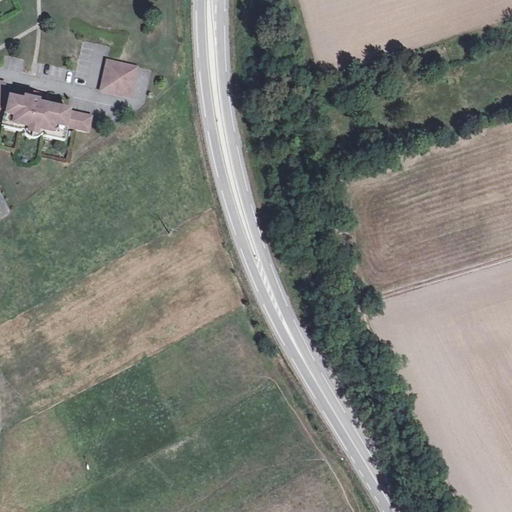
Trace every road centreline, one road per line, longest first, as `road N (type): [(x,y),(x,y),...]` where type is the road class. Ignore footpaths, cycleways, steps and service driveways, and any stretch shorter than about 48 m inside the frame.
road 1 (track): [(511,255),(374,296),(356,310),(458,511)]
road 2 (secondary): [(282,321),(242,227),(219,133),(210,0)]
road 3 (secondary): [(282,321),(393,511)]
